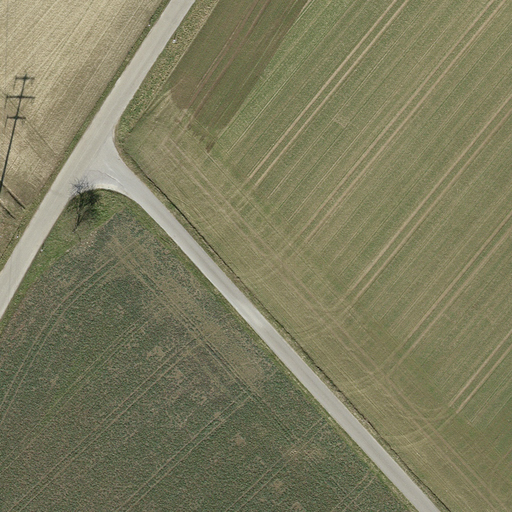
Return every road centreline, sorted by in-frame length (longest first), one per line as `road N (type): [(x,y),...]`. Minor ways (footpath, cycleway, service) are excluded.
road 1 (unclassified): [(431,511),(96,133)]
road 2 (tertiary): [(0,300),(96,133)]
road 3 (tertiary): [(96,133),(185,0)]
